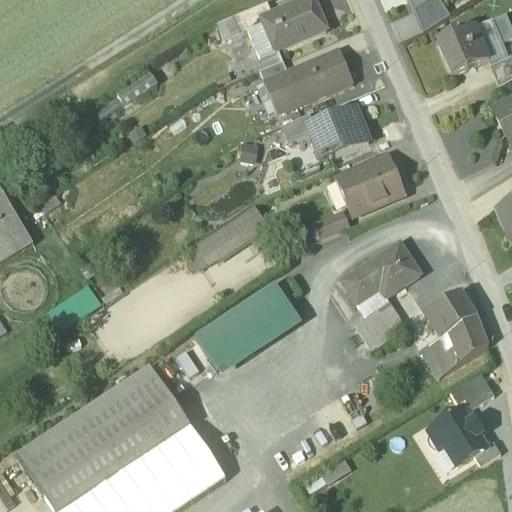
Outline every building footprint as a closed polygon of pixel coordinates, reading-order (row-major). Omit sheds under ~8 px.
[(449,21),(435,0),(412,0),(407,2),(423,39),(449,21)] [(271,18),(260,23),(263,29),(275,57),(327,35),(312,1),(271,18)] [(267,8),(217,29),(224,47),(248,37),(247,36),(263,29),(260,23),(271,18),(267,8)] [(511,41),(511,35),(505,19),(491,25),(500,47),(511,41)] [(263,29),(247,36),(248,37),(259,63),(275,57),(263,29)] [(474,31),(436,47),(451,81),(488,65),(474,31)] [(287,77),(270,85),(283,116),(307,106),(308,108),(352,89),(338,56),(287,77)] [(511,86),(511,64),(493,72),(501,92),(511,86)] [(282,66),(259,76),(264,87),(270,85),(287,77),(282,66)] [(150,80),(117,102),(119,105),(123,110),(132,103),(133,104),(156,89),(150,80)] [(283,116),(270,85),(264,87),(263,88),(263,90),(257,93),(268,120),(275,117),(276,119),(283,116)] [(511,104),(492,114),(509,149),(511,147),(511,104)] [(119,105),(97,119),(101,125),(123,110),(119,105)] [(314,131),(306,134),(307,136),(309,141),(319,165),(318,166),(320,168),(328,165),(328,164),(368,148),(354,114),(314,131)] [(309,120),(281,132),(289,149),(309,141),(307,136),(306,134),(314,131),(309,120)] [(386,166),(343,184),(357,217),(400,198),(386,166)] [(0,196),(0,268),(33,249),(0,196)] [(511,206),(495,214),(503,233),(505,232),(511,248),(511,247),(511,206)] [(203,276),(269,234),(255,212),(189,254),(203,276)] [(341,219),(308,234),(314,249),(347,234),(341,219)] [(399,250),(342,288),(357,310),(380,295),(385,303),(419,280),(399,250)] [(275,289),(195,342),(217,376),(297,323),(275,289)] [(58,334),(101,313),(90,292),(48,313),(58,334)] [(461,298),(425,320),(441,345),(476,323),(461,298)] [(388,307),(368,320),(376,333),(396,320),(388,307)] [(368,320),(365,322),(365,323),(354,329),(363,342),(376,333),(368,320)] [(396,320),(376,333),(385,346),(405,333),(396,320)] [(435,347),(443,361),(482,339),(476,323),(441,345),(435,347)] [(376,333),(363,342),(371,355),(385,346),(376,333)] [(482,339),(443,361),(435,347),(421,354),(431,373),(439,367),(446,378),(488,352),(482,339)] [(150,372),(16,462),(49,511),(70,511),(190,433),(150,372)] [(481,380),(450,399),(457,411),(464,406),(470,416),(494,401),(481,380)] [(462,415),(433,433),(457,472),(473,462),(486,454),(485,453),(478,441),(481,439),(473,426),(470,428),(462,415)] [(493,448),(485,453),(486,454),(473,462),(480,472),(500,460),(493,448)] [(322,489),(351,476),(347,466),(318,479),(322,489)]
